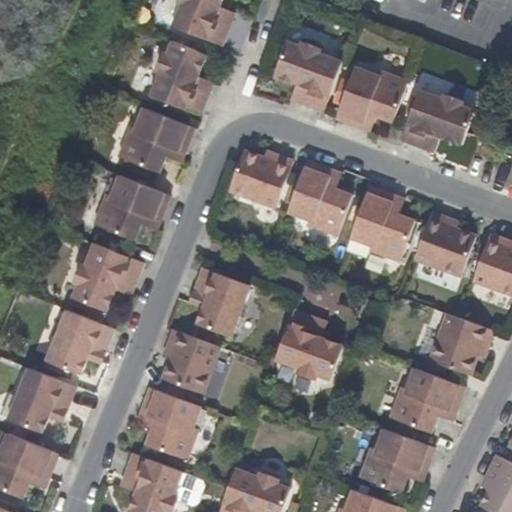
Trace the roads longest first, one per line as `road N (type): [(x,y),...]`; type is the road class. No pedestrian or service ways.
road 1 (residential): [(511,216),(284,130),(244,129),(217,156),(77,511)]
road 2 (unclassified): [(86,0),(33,130),(0,129)]
road 3 (residential): [(437,511),(511,365)]
road 4 (unknown): [(244,129),(260,10)]
